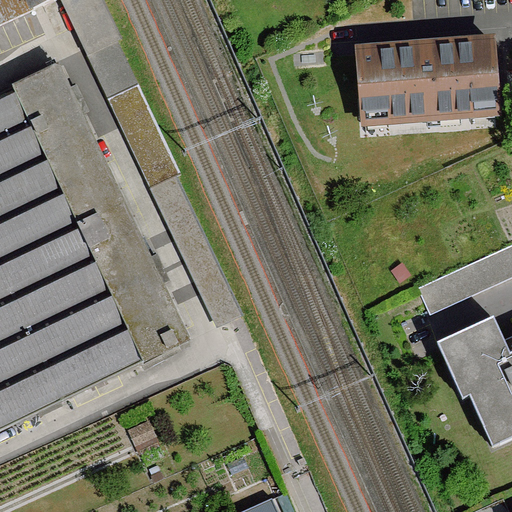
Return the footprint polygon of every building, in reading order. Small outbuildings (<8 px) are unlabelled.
[(0,0),(0,25),(29,12),(23,0),(0,0)] [(23,0),(29,12),(34,11),(46,5),(57,0),(60,0),(68,15),(108,102),(141,87),(100,0),(23,0)] [(500,119),(496,41),(357,50),(357,55),(361,128),(500,119)] [(0,428),(60,399),(117,374),(145,360),(146,362),(168,351),(188,342),(57,67),(45,72),(12,88),(14,91),(0,97),(0,428)] [(177,174),(141,87),(108,102),(215,329),(242,316),(176,175),(177,174)] [(428,314),(511,275),(511,245),(416,289),(428,314)] [(493,321),(437,347),(439,350),(461,399),(468,396),(492,448),(511,438),(511,349),(507,352),(493,321)] [(149,422),(128,432),(137,452),(158,443),(149,422)] [(328,511),(311,473),(282,486),(286,494),(293,511),(328,511)] [(508,511),(502,500),(475,511),(508,511)] [(275,511),(271,503),(251,511),(275,511)]
